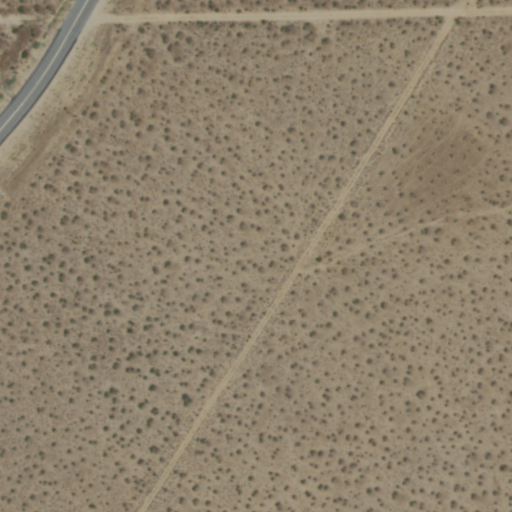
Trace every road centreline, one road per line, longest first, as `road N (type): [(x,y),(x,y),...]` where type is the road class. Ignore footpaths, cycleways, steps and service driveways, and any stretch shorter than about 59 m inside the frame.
road 1 (track): [(0,20),(511,13)]
road 2 (residential): [(0,133),(51,69),(89,0)]
